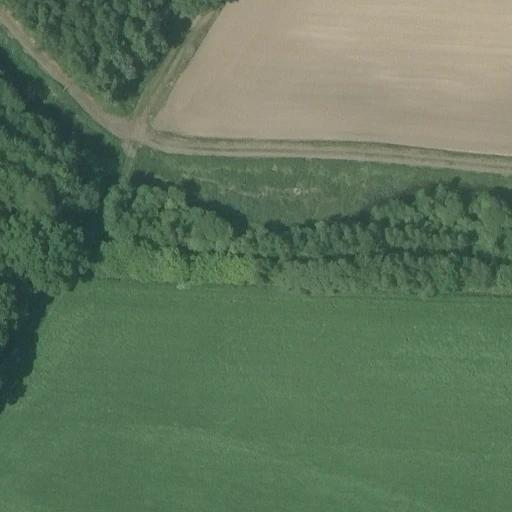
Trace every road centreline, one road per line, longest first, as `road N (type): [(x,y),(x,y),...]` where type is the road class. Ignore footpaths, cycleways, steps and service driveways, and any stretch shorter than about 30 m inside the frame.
road 1 (track): [(128,149),(192,161),(511,178)]
road 2 (track): [(0,37),(104,144),(128,149)]
road 3 (track): [(128,149),(132,109),(198,0)]
